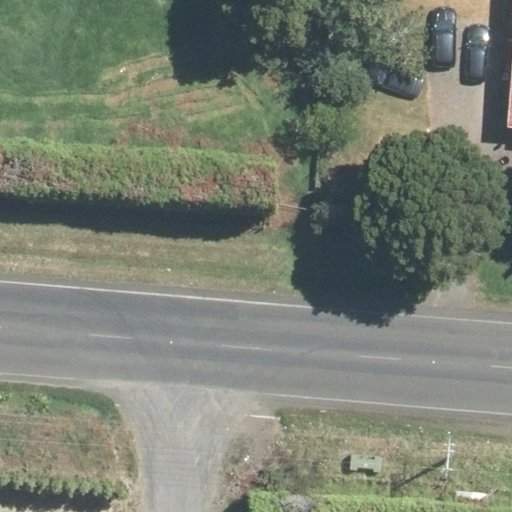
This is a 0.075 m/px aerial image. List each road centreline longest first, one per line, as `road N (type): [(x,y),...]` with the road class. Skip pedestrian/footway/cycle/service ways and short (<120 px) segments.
road 1 (tertiary): [(511,367),(0,327)]
road 2 (unknown): [(187,342),(167,511)]
